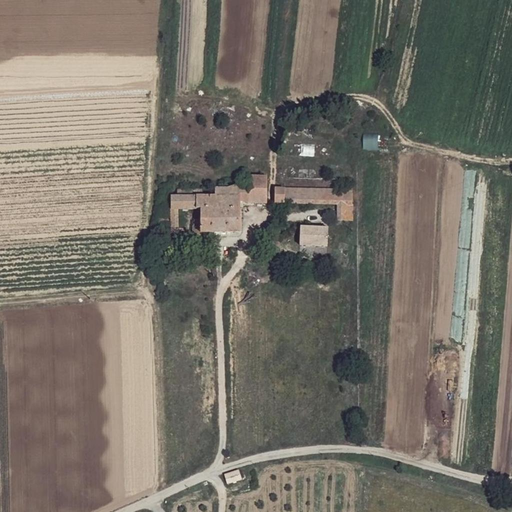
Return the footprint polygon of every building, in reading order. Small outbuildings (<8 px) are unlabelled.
[(364,135),(363,149),(377,149),(377,135),(364,135)] [(179,196),(171,196),(170,234),(201,235),(201,230),(237,230),(239,203),(265,203),(267,177),(250,176),(250,186),(239,185),(229,188),(215,188),(216,197),(202,196),(179,196)] [(352,190),(275,188),(275,204),(336,206),(336,218),(351,219),(352,190)] [(324,227),(298,225),(297,244),(324,244),(324,227)] [(239,470),(225,475),(227,484),(242,479),(239,470)]
